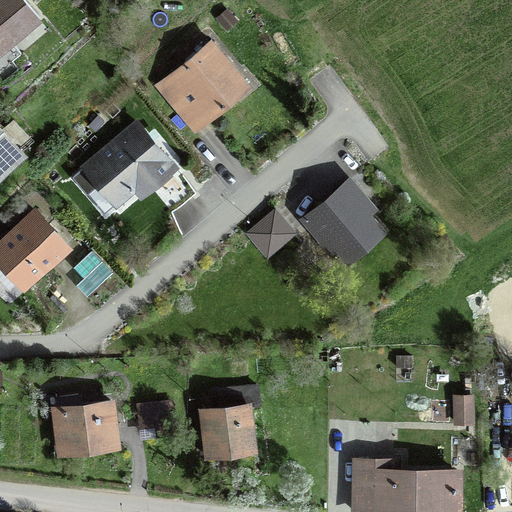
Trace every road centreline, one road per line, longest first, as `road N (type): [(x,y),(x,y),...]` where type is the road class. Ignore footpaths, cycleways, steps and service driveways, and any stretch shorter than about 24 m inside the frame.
road 1 (residential): [(0,351),(60,348),(105,328),(350,120)]
road 2 (residential): [(0,500),(134,511)]
